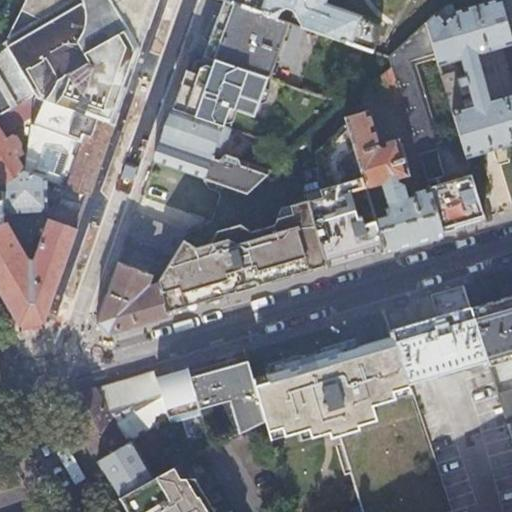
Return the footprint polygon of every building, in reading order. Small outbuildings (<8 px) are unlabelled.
[(131,73),(139,53),(107,0),(84,0),(5,46),(7,49),(34,96),(113,124),(131,73)] [(25,0),(21,10),(41,21),(76,0),(107,0),(139,53),(157,0),(25,0)] [(204,38),(209,39),(203,56),(263,78),(273,48),(280,51),(280,49),(274,46),(282,21),(275,19),(222,0),(217,17),(212,15),(209,25),(204,38)] [(221,0),(222,0),(275,19),(277,13),(285,9),(292,11),(296,18),(294,25),(371,52),(380,25),(322,4),(323,0),(221,0)] [(455,72),(441,76),(466,159),(511,144),(511,52),(497,0),(449,0),(425,23),(434,54),(438,66),(459,60),(473,106),(464,109),(460,97),(462,96),(455,72)] [(511,0),(497,0),(511,52),(511,0)] [(387,58),(391,68),(401,103),(427,188),(442,236),(460,231),(486,223),(470,174),(465,175),(468,183),(447,190),(435,149),(436,148),(409,61),(434,54),(425,23),(387,58)] [(0,115),(18,105),(34,96),(7,49),(0,52),(0,115)] [(180,85),(171,109),(228,129),(235,112),(252,118),(256,105),(260,106),(264,104),(267,95),(265,90),(262,89),(266,79),(263,78),(203,56),(202,56),(200,62),(197,61),(193,63),(190,74),(184,72),(180,85)] [(391,68),(374,81),(382,108),(401,103),(391,68)] [(35,98),(34,96),(18,105),(0,115),(0,181),(1,183),(23,171),(16,159),(21,155),(17,149),(19,144),(15,138),(10,136),(5,140),(2,134),(32,117),(32,116),(35,98)] [(96,174),(113,124),(34,96),(35,98),(32,116),(85,134),(66,186),(89,194),(96,174)] [(158,146),(153,161),(246,194),(267,174),(218,158),(228,129),(171,109),(158,146)] [(367,111),(344,118),(365,187),(382,182),(390,208),(385,210),(388,217),(375,221),(383,248),(385,253),(413,244),(442,236),(427,188),(413,193),(408,201),(403,198),(405,195),(402,185),(396,182),(394,178),(407,175),(396,138),(382,143),(379,148),(374,145),(376,143),(367,111)] [(47,133),(30,127),(24,170),(41,177),(47,133)] [(345,142),(300,156),(310,191),(355,177),(345,142)] [(23,171),(1,183),(2,213),(46,210),(45,178),(41,177),(24,170),(23,171)] [(313,271),(314,269),(326,266),(306,201),(281,209),(274,225),(251,232),(237,223),(217,229),(211,243),(195,247),(182,239),(172,255),(156,281),(157,283),(165,312),(176,309),(178,310),(188,307),(198,305),(199,302),(201,304),(221,298),(222,295),(233,292),(236,294),(245,291),(255,288),(257,285),(268,282),(270,284),(290,278),(291,276),(294,277),(300,275),(313,271)] [(0,224),(0,293),(18,325),(29,324),(43,322),(55,288),(81,215),(55,205),(44,234),(34,231),(30,244),(39,248),(33,263),(25,260),(29,258),(25,251),(22,253),(3,223),(0,224)] [(186,233),(134,214),(132,220),(127,235),(172,255),(182,239),(186,233)] [(358,226),(366,253),(382,248),(374,222),(358,226)] [(336,233),(319,238),(327,264),(343,259),(336,233)] [(150,273),(117,262),(96,323),(106,334),(132,327),(167,316),(165,312),(157,283),(149,285),(146,283),(150,273)] [(435,317),(388,331),(390,336),(405,382),(485,358),(469,307),(462,285),(428,295),(435,317)] [(511,356),(511,294),(469,307),(485,358),(487,364),(511,356)] [(342,351),(358,346),(355,336),(321,346),(322,351),(329,349),(334,348),(342,351)] [(329,349),(353,431),(357,430),(355,423),(374,418),(370,403),(392,396),(390,389),(406,384),(405,382),(390,336),(358,346),(342,351),(334,348),(329,349)] [(270,439),(299,430),(301,438),(328,430),(331,437),(353,431),(329,349),(322,351),(300,358),(299,353),(265,363),(269,373),(252,378),(264,419),(270,439)] [(234,357),(189,370),(200,406),(228,397),(238,432),(264,419),(252,378),(247,359),(236,362),(234,357)] [(164,368),(152,371),(167,419),(168,423),(182,418),(187,437),(174,441),(180,461),(211,445),(200,406),(189,370),(186,361),(164,368)] [(80,432),(96,459),(132,439),(167,419),(152,371),(105,385),(74,393),(72,395),(66,408),(80,432)] [(392,396),(409,391),(406,384),(390,389),(392,396)] [(511,389),(497,394),(511,443),(511,389)] [(132,439),(96,459),(110,484),(116,494),(152,476),(132,439)] [(207,511),(178,462),(152,476),(116,494),(126,511),(207,511)]
